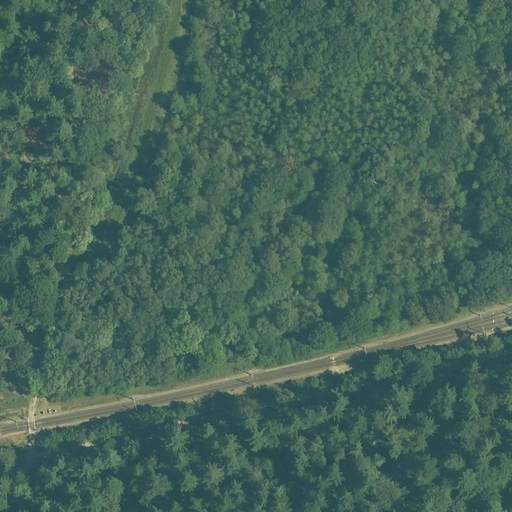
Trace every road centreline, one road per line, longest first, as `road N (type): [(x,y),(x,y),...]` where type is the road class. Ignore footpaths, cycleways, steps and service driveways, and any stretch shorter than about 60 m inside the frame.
road 1 (track): [(31,459),(511,353)]
road 2 (track): [(31,459),(33,400),(123,0)]
